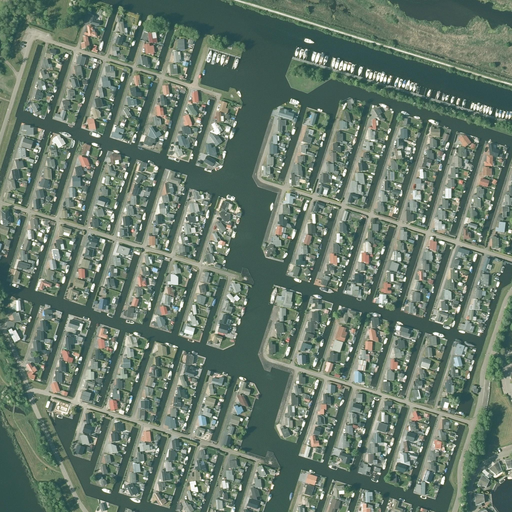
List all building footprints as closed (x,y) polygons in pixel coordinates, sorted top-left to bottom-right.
[(90,25),(87,26),(88,37),(92,36),(95,37),(96,36),(96,34),(94,32),(91,33),(91,31),(93,30),(92,28),(91,28),(90,25)] [(148,33),(149,44),(152,43),(152,44),(157,43),(156,38),(152,39),(151,33),(148,33)] [(88,42),(88,37),(82,36),(83,43),(80,43),(81,49),(90,48),(89,42),(88,42)] [(144,45),(146,55),(154,53),(153,46),(149,47),(149,44),(144,45)] [(47,50),(44,57),(51,59),(53,52),(47,50)] [(181,63),(180,55),(177,56),(177,52),(172,52),(172,56),(173,56),(174,63),(181,63)] [(85,65),(84,56),(80,56),(77,56),(77,65),(80,65),(85,65)] [(141,57),(142,67),(145,66),(145,68),(148,68),(149,68),(149,65),(148,65),(146,57),(144,58),(144,56),(141,57)] [(174,69),(173,64),(169,65),(170,75),(177,75),(177,69),(174,69)] [(74,67),(76,77),(78,76),(78,78),(83,79),(81,67),(77,66),(74,67)] [(105,67),(106,77),(110,77),(110,78),(115,78),(115,72),(110,72),(110,66),(105,67)] [(40,72),(43,80),(49,78),(48,74),(44,75),(43,71),(40,72)] [(70,79),(73,90),(80,88),(77,79),(73,78),(70,79)] [(37,90),(40,91),(43,90),(42,87),(45,86),(44,83),(40,81),(37,82),(39,87),(36,88),(37,90)] [(136,98),(141,98),(141,93),(136,93),(135,88),(129,89),(131,95),(132,97),(136,98)] [(37,90),(34,100),(38,101),(39,98),(42,99),(43,95),(42,93),(40,93),(41,91),(40,91),(37,90)] [(70,90),(67,90),(68,97),(66,97),(66,99),(68,100),(72,100),(72,96),(75,96),(74,91),(70,90)] [(93,108),(96,108),(96,109),(100,108),(99,104),(102,103),(101,100),(98,99),(94,99),(96,106),(94,106),(93,108)] [(65,100),(62,101),(63,107),(61,107),(62,109),(64,110),(65,111),(68,110),(67,106),(70,106),(69,102),(65,100)] [(220,105),(218,111),(227,114),(228,109),(226,108),(227,104),(222,102),(221,102),(219,102),(218,104),(220,105)] [(33,104),(30,105),(34,113),(37,112),(36,109),(39,108),(37,104),(35,104),(33,104)] [(189,105),(186,107),(191,116),(193,115),(194,116),(197,114),(192,105),(190,106),(189,105)] [(159,107),(156,107),(157,117),(164,116),(163,108),(160,109),(159,107)] [(123,110),(128,118),(131,117),(128,112),(130,111),(129,109),(127,108),(126,108),(123,110)] [(376,108),(373,110),(377,117),(376,117),(377,118),(378,118),(379,120),(384,122),(385,120),(382,119),(380,114),(382,113),(379,108),(377,109),(376,108)] [(94,109),(91,110),(93,117),(89,116),(89,118),(94,119),(94,120),(101,118),(100,115),(100,113),(100,112),(98,111),(98,110),(94,109)] [(63,122),(66,112),(61,110),(60,115),(55,114),(53,119),(63,122)] [(347,112),(342,113),(344,121),(347,122),(351,123),(348,113),(347,112)] [(221,113),(216,113),(216,119),(214,119),(213,122),(216,123),(221,123),(221,117),(221,113)] [(185,122),(183,123),(184,126),(186,126),(189,125),(189,127),(192,126),(191,124),(192,124),(188,116),(187,115),(183,117),(185,122)] [(150,123),(149,125),(154,126),(161,125),(160,119),(156,118),(156,117),(152,117),(153,123),(150,123)] [(87,120),(89,131),(92,130),(95,129),(94,120),(92,119),(87,120)] [(282,130),(281,130),(282,126),(285,127),(286,121),(278,120),(277,132),(279,132),(279,133),(282,134),(282,130)] [(214,123),(211,125),(214,130),(210,132),(217,135),(220,133),(216,127),(219,125),(217,125),(216,124),(215,124),(214,123)] [(26,131),(26,136),(33,136),(33,128),(30,128),(30,125),(22,125),(22,131),(26,131)] [(151,127),(148,129),(150,131),(147,137),(155,139),(161,136),(158,132),(155,134),(151,127)] [(181,128),(183,135),(186,135),(186,136),(191,135),(189,128),(188,128),(188,127),(184,127),(181,128)] [(124,130),(116,128),(114,134),(111,133),(110,137),(113,138),(117,139),(121,140),(122,136),(118,135),(119,133),(123,134),(124,130)] [(434,128),(430,128),(430,136),(439,137),(439,130),(434,130),(434,128)] [(310,130),(306,129),(302,142),(310,145),(312,139),(307,137),(310,130)] [(407,139),(407,132),(405,132),(405,131),(403,131),(403,129),(400,129),(400,136),(397,136),(397,138),(400,139),(407,139)] [(209,134),(209,136),(216,146),(222,143),(218,138),(215,140),(212,135),(209,134)] [(53,139),(52,141),(54,145),(55,144),(58,149),(65,144),(62,139),(61,139),(59,136),(58,136),(53,139)] [(177,137),(180,147),(182,146),(186,145),(184,138),(181,138),(180,136),(177,137)] [(464,147),(471,143),(466,136),(457,138),(462,144),(461,146),(464,147)] [(145,137),(143,144),(151,147),(152,143),(154,144),(155,140),(145,137)] [(30,150),(33,141),(23,138),(21,147),(30,150)] [(362,148),(361,150),(366,151),(369,151),(369,146),(373,146),(372,143),(369,143),(365,143),(365,148),(362,148)] [(82,149),(81,155),(85,156),(87,151),(89,152),(91,146),(84,144),(83,147),(82,147),(82,149)] [(337,144),(332,144),(333,152),(336,152),(340,153),(340,148),(337,148),(337,146),(339,146),(339,144),(337,144)] [(490,156),(492,156),(497,158),(499,151),(493,149),(493,144),(488,144),(489,156),(490,156)] [(211,146),(209,145),(205,145),(207,155),(210,155),(210,156),(216,158),(216,155),(214,155),(213,153),(216,153),(215,148),(211,149),(211,146)] [(301,145),(301,153),(310,156),(311,154),(307,152),(305,153),(305,149),(307,149),(307,146),(301,145)] [(173,148),(176,154),(177,154),(178,157),(183,156),(180,150),(179,150),(177,147),(173,148)] [(455,154),(455,156),(459,158),(466,158),(466,153),(463,153),(463,151),(464,151),(464,148),(462,147),(458,147),(458,154),(455,154)] [(22,148),(18,148),(19,159),(26,158),(25,150),(22,151),(22,148)] [(396,149),(393,150),(395,160),(402,159),(401,155),(398,156),(397,149),(396,149)] [(426,158),(429,158),(429,159),(434,160),(433,154),(432,154),(432,151),(429,151),(429,150),(426,150),(426,156),(423,155),(423,157),(426,158)] [(114,154),(109,155),(111,165),(115,164),(115,161),(121,161),(120,155),(117,156),(117,154),(114,155),(114,154)] [(81,156),(78,158),(82,167),(85,166),(85,167),(89,165),(87,159),(82,158),(81,156)] [(208,160),(207,156),(202,158),(205,166),(208,165),(209,166),(215,163),(213,158),(208,160)] [(492,156),(490,156),(486,156),(486,162),(484,161),(484,166),(492,167),(492,156)] [(50,158),(46,159),(48,168),(55,167),(54,160),(50,160),(50,158)] [(421,167),(424,169),(426,163),(430,164),(432,161),(424,158),(421,167)] [(450,167),(454,167),(454,168),(461,168),(461,159),(457,158),(454,158),(454,164),(451,164),(450,167)] [(18,160),(15,161),(17,170),(24,168),(22,161),(19,162),(18,160)] [(140,162),(138,172),(141,173),(143,167),(146,168),(147,164),(144,163),(140,162)] [(297,164),(293,165),(294,175),(302,177),(302,171),(301,171),(301,166),(297,164)] [(110,166),(106,167),(108,175),(115,177),(116,173),(111,171),(110,166)] [(74,168),(76,177),(84,175),(83,171),(79,171),(78,167),(74,168)] [(47,168),(43,168),(44,179),(48,180),(51,180),(51,170),(47,168)] [(455,168),(450,168),(450,175),(449,175),(448,174),(447,177),(451,178),(455,179),(455,173),(458,173),(458,170),(455,170),(455,168)] [(482,168),(482,173),(480,173),(480,176),(482,176),(491,176),(491,169),(488,169),(488,168),(482,168)] [(12,170),(13,180),(20,179),(19,174),(18,174),(18,171),(17,171),(15,170),(12,170)] [(170,171),(166,182),(179,186),(181,180),(174,178),(175,173),(170,171)] [(138,176),(135,182),(138,184),(141,179),(144,181),(146,178),(143,176),(140,174),(137,173),(136,176),(138,176)] [(326,173),(322,173),(322,184),(326,184),(331,184),(331,180),(329,180),(329,175),(326,173)] [(358,173),(355,174),(355,182),(358,182),(358,183),(362,185),(362,181),(364,181),(363,176),(361,176),(361,174),(358,174),(358,173)] [(291,174),(291,186),(299,185),(299,182),(295,182),(295,175),(291,174)] [(481,178),(478,185),(487,188),(489,181),(481,178)] [(39,187),(46,190),(49,181),(41,179),(39,187)] [(420,179),(416,179),(415,179),(414,184),(416,184),(416,190),(420,190),(423,190),(423,186),(420,186),(420,179)] [(11,180),(7,180),(9,191),(16,190),(14,180),(11,180)] [(444,185),(444,187),(447,188),(454,188),(454,180),(447,180),(447,186),(444,185)] [(357,182),(352,182),(352,193),(361,193),(361,186),(359,186),(359,185),(357,185),(357,182)] [(321,185),(318,194),(322,195),(324,190),(328,191),(329,187),(321,185)] [(476,197),(480,197),(480,198),(483,198),(483,195),(483,190),(481,190),(481,188),(476,188),(476,195),(473,194),(472,197),(476,197)] [(42,189),(35,191),(37,199),(44,198),(42,189)] [(444,189),(444,195),(442,195),(441,198),(445,199),(451,199),(451,189),(444,189)] [(416,200),(416,201),(420,203),(420,200),(421,200),(421,195),(416,195),(416,190),(412,191),(411,191),(410,194),(412,195),(412,200),(416,200)] [(195,191),(192,192),(194,201),(201,199),(200,196),(199,196),(198,192),(195,191)] [(380,202),(387,202),(387,198),(386,198),(386,195),(384,195),(384,192),(380,192),(380,199),(378,199),(378,201),(380,202)] [(9,198),(10,194),(6,193),(4,201),(14,204),(15,200),(9,198)] [(283,201),(282,204),(292,204),(293,199),(295,199),(296,195),(295,196),(289,194),(286,194),(285,201),(283,201)] [(136,199),(136,196),(130,197),(130,203),(127,202),(126,204),(130,205),(133,205),(133,199),(136,199)] [(509,197),(509,196),(508,196),(506,196),(504,196),(504,203),(502,203),(502,205),(504,206),(511,205),(511,200),(510,201),(509,199),(509,197)] [(471,202),(473,202),(473,208),(480,208),(480,201),(478,201),(478,199),(477,198),(473,198),(473,200),(471,200),(471,202)] [(69,199),(65,199),(66,208),(73,208),(73,202),(71,203),(71,201),(69,201),(69,199)] [(442,209),(448,209),(448,206),(445,206),(445,200),(442,200),(442,207),(439,206),(438,208),(442,209)] [(226,212),(230,204),(223,201),(219,209),(226,212)] [(410,211),(413,212),(413,208),(416,208),(416,202),(414,202),(414,201),(413,201),(409,201),(409,206),(409,208),(408,208),(406,207),(406,209),(410,211)] [(322,203),(315,202),(313,213),(317,214),(318,206),(321,206),(322,203)] [(377,209),(375,209),(375,213),(381,212),(381,213),(383,213),(384,212),(384,208),(383,207),(383,203),(380,203),(380,202),(377,202),(377,209)] [(125,207),(127,216),(134,215),(133,209),(130,210),(129,206),(125,207)] [(94,210),(97,217),(100,216),(100,217),(104,216),(102,209),(98,210),(98,209),(94,210)] [(410,211),(406,209),(405,212),(406,212),(406,221),(409,221),(409,222),(413,222),(413,215),(410,215),(410,211)] [(3,225),(3,226),(8,226),(7,224),(11,224),(10,217),(9,217),(8,210),(1,211),(2,225),(3,225)] [(442,210),(437,210),(437,217),(435,216),(434,219),(438,220),(445,220),(445,211),(441,211),(442,210)] [(227,213),(222,211),(218,214),(224,223),(229,220),(230,215),(226,214),(227,213)] [(191,217),(190,214),(187,215),(189,224),(192,223),(192,224),(196,224),(195,217),(191,217)] [(152,224),(156,225),(162,225),(161,217),(159,217),(159,215),(155,215),(155,221),(153,221),(152,224)] [(282,215),(278,215),(279,222),(277,222),(277,225),(279,225),(286,227),(287,223),(286,221),(284,220),(284,216),(282,215)] [(37,219),(30,220),(31,230),(38,229),(37,219)] [(438,220),(434,220),(434,231),(441,231),(441,230),(444,230),(444,225),(441,225),(441,222),(438,222),(438,220)] [(226,230),(220,222),(219,223),(218,222),(215,225),(221,234),(226,230)] [(504,223),(501,223),(499,222),(498,228),(496,228),(496,232),(498,232),(501,233),(502,228),(503,228),(503,226),(505,226),(505,223),(504,223)] [(187,224),(183,224),(185,235),(192,234),(190,226),(187,224)] [(312,224),(307,224),(307,234),(315,234),(315,227),(312,227),(312,225),(312,224)] [(3,226),(0,225),(0,233),(7,236),(9,228),(3,226)] [(61,227),(58,235),(62,237),(64,233),(70,234),(71,230),(61,227)] [(119,229),(120,238),(128,237),(128,228),(119,229)] [(470,232),(467,232),(467,228),(462,228),(462,230),(462,237),(463,237),(463,240),(470,240),(470,234),(470,232)] [(218,237),(216,232),(212,234),(216,243),(221,241),(219,237),(218,237)] [(183,235),(180,235),(182,245),(185,244),(185,245),(189,244),(188,240),(184,241),(183,235)] [(312,237),(306,235),(303,244),(309,246),(312,237)] [(94,238),(90,236),(87,247),(95,249),(96,245),(97,244),(97,243),(96,242),(97,240),(94,239),(94,238)] [(276,236),(272,237),(273,246),(274,246),(277,247),(281,247),(280,241),(279,241),(278,238),(276,238),(276,236)] [(28,252),(31,242),(25,240),(22,250),(28,252)] [(55,240),(57,250),(64,248),(62,241),(59,240),(55,240)] [(400,241),(396,242),(397,251),(400,251),(400,253),(405,254),(406,251),(404,251),(403,244),(400,244),(400,241)] [(274,255),(276,249),(273,248),(274,246),(273,246),(269,245),(268,248),(267,247),(266,251),(268,251),(266,257),(269,259),(270,254),(274,255)] [(115,248),(119,258),(122,256),(124,255),(121,246),(119,246),(118,246),(118,247),(115,248)] [(86,248),(84,257),(92,259),(93,250),(86,248)] [(57,250),(55,249),(51,250),(54,260),(59,259),(57,250)] [(210,254),(209,254),(209,253),(206,252),(205,254),(205,255),(208,265),(213,263),(211,254),(210,254)] [(295,260),(295,266),(305,266),(305,262),(302,262),(302,255),(298,255),(298,260),(295,260)] [(113,257),(114,267),(121,266),(120,262),(118,262),(117,257),(113,257)] [(90,261),(82,259),(80,267),(88,269),(90,261)] [(422,261),(421,261),(420,264),(422,264),(422,271),(426,271),(425,272),(428,273),(428,271),(429,271),(429,265),(426,265),(426,261),(422,261)] [(364,272),(364,264),(361,263),(358,263),(357,270),(355,270),(354,272),(357,273),(358,271),(364,272)] [(175,275),(181,274),(180,269),(177,270),(176,264),(172,265),(174,271),(172,271),(172,274),(174,274),(175,275)] [(296,278),(299,268),(293,266),(291,273),(289,272),(288,275),(296,278)] [(141,267),(143,277),(146,276),(149,275),(148,268),(145,267),(144,267),(141,267)] [(44,277),(43,279),(51,281),(50,276),(53,276),(55,272),(46,269),(46,277),(44,277)] [(79,279),(85,278),(84,273),(85,273),(85,270),(81,269),(78,269),(77,269),(76,273),(78,272),(79,279)] [(209,273),(205,272),(202,282),(206,283),(209,283),(210,278),(208,277),(209,273)] [(489,275),(483,275),(484,273),(480,272),(479,277),(481,277),(481,285),(485,285),(484,286),(485,286),(485,287),(488,287),(489,275)] [(355,284),(362,284),(362,276),(358,274),(354,274),(354,280),(351,280),(351,283),(355,284)] [(174,275),(171,275),(170,282),(167,282),(167,285),(174,285),(174,281),(177,281),(177,278),(174,278),(174,275)] [(323,275),(320,285),(326,287),(329,277),(323,275)] [(139,287),(146,286),(145,278),(142,279),(141,276),(137,277),(139,287)] [(110,278),(106,279),(108,289),(115,287),(113,279),(110,280),(110,278)] [(74,286),(83,289),(85,282),(76,279),(74,286)] [(50,288),(52,284),(41,280),(38,290),(42,291),(44,286),(50,288)] [(235,294),(241,291),(239,287),(237,289),(234,283),(231,284),(235,294)] [(383,294),(391,294),(391,291),(387,291),(387,288),(390,288),(390,284),(387,284),(387,283),(383,283),(383,289),(380,289),(380,293),(383,293),(383,294)] [(352,295),(358,296),(358,287),(355,287),(355,285),(351,285),(350,291),(346,291),(346,294),(352,295)] [(71,290),(68,300),(72,301),(74,295),(78,296),(79,292),(71,290)] [(290,302),(292,293),(286,292),(286,291),(282,290),(281,297),(276,297),(274,303),(278,304),(277,306),(280,306),(283,307),(293,309),(293,306),(291,306),(292,303),(290,302)] [(412,292),(411,302),(419,302),(420,294),(416,292),(412,292)] [(235,300),(229,294),(226,296),(233,303),(235,300)] [(200,295),(196,296),(197,304),(201,303),(200,300),(204,301),(206,297),(200,296),(200,295)] [(386,299),(386,295),(379,295),(379,299),(376,299),(375,304),(385,304),(387,304),(387,299),(386,299)] [(130,304),(129,306),(129,307),(132,307),(138,307),(138,302),(138,298),(136,298),(132,298),(132,304),(130,304)] [(107,300),(99,299),(98,309),(105,310),(105,305),(106,305),(107,300)] [(318,305),(318,300),(315,300),(310,300),(309,304),(315,304),(315,308),(311,307),(311,310),(321,310),(321,305),(318,305)] [(476,306),(477,300),(473,300),(472,306),(470,306),(469,310),(472,310),(479,311),(479,307),(476,306)] [(13,306),(12,310),(16,311),(21,311),(20,301),(16,301),(16,306),(13,306)] [(230,304),(226,303),(224,309),(222,309),(221,312),(230,314),(232,308),(229,307),(230,304)] [(413,303),(408,303),(408,307),(405,307),(405,311),(408,311),(408,314),(413,314),(413,313),(416,313),(416,309),(415,309),(415,307),(413,307),(413,303)] [(163,306),(159,307),(161,316),(167,314),(166,307),(163,306)] [(134,308),(128,307),(127,312),(123,311),(123,315),(126,317),(133,318),(134,308)] [(47,310),(43,310),(45,321),(52,320),(51,316),(48,317),(48,314),(52,313),(52,311),(47,310)] [(343,312),(340,323),(346,325),(348,317),(354,319),(356,312),(348,310),(347,313),(343,312)] [(317,314),(317,312),(312,312),(312,319),(308,319),(308,321),(310,321),(310,322),(316,322),(316,318),(318,318),(318,314),(317,314)] [(438,312),(435,321),(439,323),(441,317),(446,319),(448,315),(438,312)] [(16,313),(12,314),(15,323),(18,322),(21,321),(19,315),(17,316),(16,313)] [(192,314),(189,316),(192,326),(195,325),(195,326),(198,325),(197,321),(195,322),(192,314)] [(159,328),(165,326),(165,324),(165,323),(164,320),(163,320),(162,318),(159,317),(155,318),(157,323),(154,322),(153,327),(159,328)] [(68,331),(75,333),(77,326),(73,325),(74,320),(71,319),(68,331)] [(40,321),(40,327),(37,327),(37,329),(36,330),(41,332),(48,331),(48,327),(46,327),(46,322),(44,321),(40,321)] [(469,332),(471,324),(469,323),(469,322),(466,321),(464,325),(460,324),(458,329),(469,332)] [(276,329),(277,334),(276,334),(276,337),(281,337),(280,333),(284,333),(282,324),(280,324),(280,323),(275,322),(275,324),(274,324),(275,329),(276,329)] [(307,329),(305,329),(305,331),(308,333),(314,333),(314,330),(317,329),(317,325),(314,325),(314,323),(311,323),(307,323),(307,329)] [(183,333),(193,336),(195,329),(186,326),(183,333)] [(339,327),(334,340),(344,343),(347,333),(345,332),(346,329),(339,327)] [(104,329),(101,328),(98,337),(106,340),(108,336),(103,334),(104,329)] [(37,337),(34,337),(34,340),(36,341),(43,341),(43,333),(42,333),(42,332),(37,330),(37,337)] [(370,341),(378,343),(377,338),(376,338),(375,331),(372,330),(368,330),(369,336),(367,336),(366,339),(370,340),(370,341)] [(305,333),(303,341),(307,342),(308,338),(313,339),(314,336),(305,333)] [(214,335),(212,343),(216,345),(217,340),(221,342),(223,338),(214,335)] [(132,336),(127,337),(131,348),(138,346),(136,342),(134,343),(132,336)] [(434,336),(428,336),(429,346),(436,346),(436,337),(434,336)] [(70,337),(65,338),(66,344),(65,345),(65,348),(66,349),(66,351),(71,350),(70,345),(74,345),(73,339),(72,338),(70,337)] [(397,349),(398,349),(405,349),(404,341),(401,341),(400,339),(397,340),(398,346),(396,346),(396,348),(397,349)] [(30,349),(30,352),(41,351),(40,343),(38,343),(37,341),(32,342),(33,349),(30,349)] [(302,344),(300,351),(303,352),(305,348),(310,350),(311,346),(302,344)] [(161,345),(157,346),(158,352),(157,353),(155,353),(155,355),(159,356),(167,356),(166,347),(161,345)] [(99,350),(95,350),(95,360),(103,360),(103,356),(100,356),(99,350)] [(66,352),(64,351),(61,352),(64,361),(72,364),(73,359),(69,357),(68,355),(69,354),(69,352),(66,352)] [(365,355),(365,351),(361,351),(362,360),(365,360),(365,361),(369,361),(369,355),(365,355)] [(33,352),(30,354),(32,359),(29,360),(29,362),(33,363),(36,362),(37,364),(40,363),(38,356),(35,357),(33,352)] [(329,362),(337,362),(337,355),(333,354),(333,353),(330,353),(329,358),(327,358),(327,361),(329,361),(329,362)] [(191,355),(186,354),(185,365),(189,366),(192,365),(194,357),(191,355)] [(297,359),(297,365),(306,364),(305,355),(298,356),(298,355),(296,355),(296,359),(297,359)] [(453,359),(455,368),(462,366),(460,357),(453,359)] [(127,358),(123,359),(123,365),(120,365),(120,368),(123,369),(130,368),(130,360),(127,360),(127,358)] [(431,360),(423,358),(420,367),(428,369),(431,360)] [(94,360),(90,360),(91,367),(88,367),(88,370),(98,369),(97,362),(94,363),(94,360)] [(358,363),(357,370),(365,371),(366,362),(358,360),(357,363),(358,363)] [(62,361),(59,361),(59,368),(56,368),(55,370),(66,373),(65,363),(62,361)] [(32,368),(30,363),(26,366),(29,372),(26,373),(30,379),(34,381),(35,376),(32,375),(35,373),(35,372),(36,371),(34,367),(32,368)] [(187,367),(183,368),(184,376),(191,375),(191,369),(187,370),(187,367)] [(124,375),(123,369),(120,370),(120,376),(116,375),(116,377),(116,378),(120,379),(127,379),(127,375),(124,375)] [(158,378),(157,370),(155,370),(155,369),(151,369),(151,373),(148,373),(148,377),(152,377),(155,377),(155,378),(158,378)] [(90,370),(87,370),(87,377),(85,377),(85,380),(87,380),(94,380),(94,372),(91,372),(90,370)] [(387,370),(386,380),(390,380),(390,381),(394,381),(394,373),(392,373),(390,370),(387,370)] [(179,377),(182,388),(187,387),(186,382),(185,382),(183,375),(179,377)] [(296,384),(298,384),(298,385),(305,385),(305,378),(302,378),(302,375),(298,375),(298,381),(296,381),(296,384)] [(154,379),(149,378),(146,386),(151,387),(154,388),(155,384),(153,383),(154,379)] [(120,379),(116,379),(116,386),(114,386),(113,388),(116,389),(122,389),(122,382),(120,382),(120,379)] [(95,384),(85,380),(83,388),(87,389),(88,386),(93,388),(95,384)] [(60,392),(56,382),(51,384),(51,385),(50,386),(53,394),(60,392)] [(246,383),(241,382),(238,393),(249,396),(250,390),(245,389),(246,383)] [(331,385),(327,385),(327,390),(325,390),(325,393),(327,393),(333,394),(334,387),(330,387),(331,385)] [(147,387),(144,387),(143,390),(144,390),(145,397),(152,396),(153,390),(147,387)] [(180,387),(176,388),(178,394),(175,395),(175,396),(178,397),(179,398),(182,397),(182,398),(187,399),(186,396),(185,396),(184,390),(181,390),(180,387)] [(411,401),(420,399),(418,390),(415,390),(411,391),(413,398),(410,399),(411,401)] [(248,406),(243,395),(240,396),(239,394),(236,396),(239,402),(236,403),(236,404),(238,404),(240,404),(241,405),(242,404),(242,406),(248,407),(248,406)] [(327,394),(322,394),(323,401),(321,401),(321,404),(323,404),(327,404),(327,405),(330,404),(330,398),(327,398),(327,394)] [(355,403),(362,403),(362,394),(355,394),(355,400),(352,400),(352,402),(355,403)] [(216,400),(206,397),(204,405),(213,408),(216,400)] [(442,398),(439,407),(443,408),(444,403),(449,404),(450,400),(442,398)] [(109,401),(111,411),(118,410),(116,401),(112,400),(109,401)] [(149,401),(140,401),(141,409),(142,409),(145,409),(148,410),(148,405),(149,405),(149,401)] [(382,408),(382,411),(388,410),(388,406),(392,406),(391,401),(384,402),(384,408),(382,408)] [(67,407),(57,403),(54,410),(58,412),(59,408),(66,410),(67,407)] [(240,413),(243,412),(241,406),(238,408),(237,405),(236,406),(235,405),(233,406),(234,407),(236,412),(233,413),(234,415),(235,415),(237,414),(237,415),(241,414),(240,413)] [(326,410),(326,405),(320,405),(320,411),(319,411),(319,412),(317,412),(317,414),(319,415),(324,415),(323,410),(326,410)] [(291,417),(294,417),(294,412),(292,412),(292,406),(287,406),(287,414),(285,413),(284,415),(288,416),(288,417),(290,417),(291,417)] [(207,409),(204,408),(202,415),(211,418),(212,414),(206,413),(207,409)] [(417,417),(415,412),(412,413),(414,418),(411,418),(412,421),(414,421),(415,421),(421,419),(420,416),(417,417)] [(90,420),(89,414),(85,414),(86,420),(83,421),(84,423),(86,423),(86,424),(93,423),(93,419),(90,420)] [(316,415),(317,423),(315,423),(315,425),(317,425),(317,426),(325,425),(324,418),(320,415),(316,415)] [(201,416),(198,417),(199,426),(206,425),(205,418),(201,416)] [(291,428),(293,428),(292,421),(290,421),(289,418),(284,419),(285,426),(288,426),(288,427),(291,428)] [(168,427),(168,429),(176,429),(176,424),(172,425),(172,419),(168,419),(168,421),(165,420),(164,426),(168,427)] [(116,433),(123,432),(122,425),(118,425),(118,423),(114,423),(115,433),(116,433)] [(205,430),(197,427),(194,436),(198,437),(200,433),(203,434),(205,430)] [(279,428),(280,430),(284,438),(290,436),(287,429),(284,430),(282,427),(279,428)] [(318,436),(321,429),(315,427),(313,434),(318,436)] [(435,437),(435,439),(441,442),(445,442),(446,439),(445,435),(443,436),(443,433),(441,433),(441,430),(437,431),(439,438),(435,437)] [(140,441),(144,442),(147,442),(151,442),(150,432),(143,432),(143,437),(141,437),(140,441)] [(378,434),(374,433),(374,440),(371,440),(371,442),(375,443),(381,443),(380,439),(378,436),(378,434)] [(406,433),(407,442),(409,442),(411,443),(414,442),(414,437),(413,436),(411,436),(410,433),(406,433)] [(231,437),(225,436),(223,445),(228,447),(231,437)] [(309,446),(311,446),(311,447),(319,446),(318,441),(316,442),(315,436),(309,437),(310,444),(309,444),(309,446)] [(203,450),(200,451),(202,460),(209,459),(208,455),(205,456),(203,450)] [(334,464),(337,465),(342,451),(339,450),(334,464)] [(172,451),(168,451),(168,458),(166,458),(166,461),(174,462),(175,453),(172,451)] [(437,452),(435,452),(435,451),(431,451),(431,457),(430,457),(428,457),(428,460),(430,461),(435,461),(435,457),(438,457),(438,452),(437,452)] [(140,455),(140,452),(136,453),(137,460),(134,458),(133,462),(138,463),(144,462),(143,455),(140,455)] [(400,459),(397,459),(396,462),(397,462),(400,462),(400,463),(410,467),(409,462),(407,462),(406,454),(402,453),(399,453),(400,459)] [(201,466),(200,460),(196,461),(198,467),(195,467),(195,469),(199,470),(202,470),(202,471),(206,472),(205,465),(201,466)] [(502,471),(498,462),(488,469),(496,475),(502,471)] [(397,463),(394,470),(404,473),(406,466),(397,463)] [(359,468),(358,473),(361,474),(365,475),(366,472),(369,472),(370,468),(367,467),(367,466),(364,465),(362,469),(359,468)] [(266,475),(262,466),(256,469),(260,478),(266,475)] [(194,477),(191,477),(191,480),(194,481),(200,481),(201,477),(200,477),(200,472),(198,472),(198,471),(194,471),(194,477)] [(231,471),(225,471),(226,480),(229,480),(229,481),(234,482),(233,475),(232,476),(231,471)] [(425,471),(422,481),(430,483),(433,473),(425,471)] [(165,472),(161,472),(162,481),(170,481),(169,474),(165,474),(165,472)] [(317,477),(308,474),(305,483),(314,485),(317,477)] [(100,475),(96,476),(100,487),(107,484),(106,480),(104,481),(104,479),(102,480),(102,479),(102,476),(101,477),(100,475)] [(489,481),(482,475),(477,486),(486,487),(489,481)] [(252,488),(253,488),(255,488),(261,487),(260,479),(257,480),(257,478),(254,478),(254,485),(251,484),(251,487),(252,488)] [(195,481),(189,482),(191,492),(198,492),(197,487),(194,488),(194,486),(196,485),(195,481)] [(424,495),(424,482),(421,482),(421,486),(416,485),(414,493),(420,494),(424,495)] [(130,485),(130,484),(123,487),(126,491),(127,490),(130,497),(138,493),(135,487),(134,488),(132,484),(130,485)] [(311,496),(314,487),(307,485),(304,494),(311,496)] [(335,500),(339,500),(339,492),(344,491),(343,486),(333,487),(335,500)] [(253,488),(252,488),(250,488),(252,496),(251,496),(250,496),(249,498),(257,501),(256,497),(259,497),(258,490),(253,488)] [(222,491),(219,491),(219,498),(223,498),(223,499),(227,501),(227,494),(223,494),(222,491)] [(157,492),(153,495),(160,506),(166,502),(164,499),(162,500),(157,492)] [(363,501),(365,502),(365,503),(369,503),(369,496),(372,496),(372,492),(365,493),(365,498),(363,498),(363,501)] [(484,495),(474,494),(476,506),(477,505),(478,508),(482,507),(481,504),(485,502),(484,495)] [(251,499),(246,500),(248,509),(255,508),(254,503),(252,504),(251,499)] [(340,502),(335,500),(332,499),(327,511),(334,511),(335,509),(338,510),(340,502)] [(395,511),(404,511),(402,510),(397,508),(399,502),(394,500),(391,511),(395,511)] [(184,501),(181,503),(186,511),(191,511),(194,511),(190,504),(188,505),(186,502),(185,503),(184,501)]
